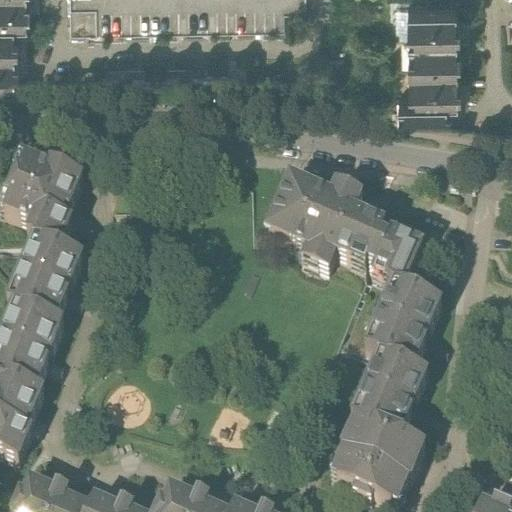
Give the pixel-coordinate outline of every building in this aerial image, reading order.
[(418,0),(418,14),(471,13),(470,0),(418,0)] [(19,3),(0,2),(0,34),(20,35),(20,22),(24,22),(24,9),(19,9),(19,3)] [(418,14),(419,44),(460,44),(472,42),(471,13),(418,14)] [(101,41),(101,76),(132,75),(131,26),(125,26),(125,21),(114,22),(114,26),(101,26),(101,41)] [(139,26),(131,26),(132,75),(161,75),(161,26),(152,26),(152,21),(139,21),(139,26)] [(161,26),(161,75),(192,75),(191,26),(187,26),(187,21),(174,22),(174,26),(161,26)] [(199,26),(191,26),(192,75),(224,74),(223,26),(213,26),(213,21),(199,21),(199,26)] [(223,26),(224,74),(253,73),(253,38),(253,26),(246,26),(246,22),(235,22),(235,26),(223,26)] [(253,73),(254,89),(285,88),(284,38),(277,39),(277,33),(265,33),(265,38),(253,38),(253,73)] [(291,38),(284,38),(285,88),(314,87),(313,38),(303,38),(303,33),(291,33),(291,38)] [(20,35),(0,34),(0,64),(20,65),(20,56),(25,56),(25,43),(20,43),(20,35)] [(71,41),(71,92),(101,91),(101,76),(101,41),(92,41),(92,35),(79,35),(80,41),(71,41)] [(42,42),(43,91),(71,92),(71,41),(65,42),(65,36),(53,36),(53,42),(42,42)] [(34,42),(25,43),(25,56),(20,56),(20,65),(21,69),(25,69),(25,80),(21,81),(21,91),(33,91),(43,91),(42,42),(34,42)] [(460,76),(460,44),(419,44),(407,44),(407,76),(460,76)] [(0,95),(21,95),(21,91),(21,81),(25,80),(25,69),(21,69),(20,65),(0,64),(0,95)] [(460,107),(460,76),(407,76),(407,108),(460,107)] [(477,132),(506,132),(506,82),(476,83),(477,132)] [(460,139),(460,107),(407,108),(407,140),(460,139)] [(15,259),(8,274),(38,286),(33,299),(39,301),(62,311),(73,283),(64,279),(68,269),(72,271),(84,243),(26,219),(11,257),(15,259)] [(294,241),(270,295),(311,313),(305,328),(331,339),(338,324),(358,275),(364,260),(339,249),(335,259),(294,241)] [(387,288),(358,275),(338,324),(398,350),(408,355),(427,311),(385,293),(387,288)] [(39,301),(12,365),(18,368),(58,384),(84,319),(62,311),(39,301)] [(444,370),(408,355),(398,350),(370,413),(387,421),(417,434),(444,370)] [(58,384),(18,368),(0,411),(0,437),(4,439),(37,452),(64,386),(58,384)] [(430,439),(417,434),(387,421),(359,483),(403,503),(430,439)] [(44,455),(37,452),(4,439),(0,447),(0,511),(27,511),(34,496),(28,494),(44,455)] [(244,509),(253,474),(223,466),(214,501),(244,509)] [(422,511),(403,503),(359,483),(348,509),(351,510),(349,511),(422,511)]
